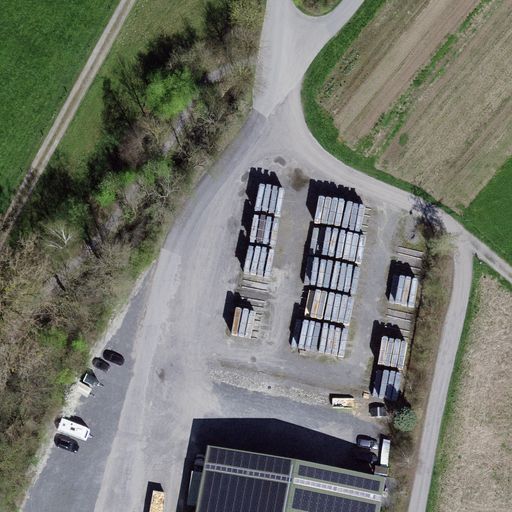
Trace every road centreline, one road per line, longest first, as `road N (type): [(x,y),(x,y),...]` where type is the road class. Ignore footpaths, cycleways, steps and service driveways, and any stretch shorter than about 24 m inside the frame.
road 1 (track): [(412,511),(464,239)]
road 2 (track): [(129,0),(0,241)]
road 3 (track): [(273,106),(315,155),(429,206),(464,239)]
road 4 (track): [(351,0),(273,106)]
